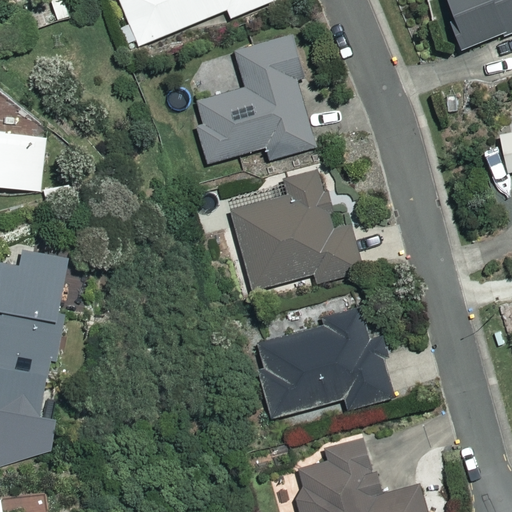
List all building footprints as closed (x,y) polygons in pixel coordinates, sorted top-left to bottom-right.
[(121,0),(140,45),(229,9),(232,18),(276,0),(121,0)] [(511,0),(450,0),(460,24),(454,26),(463,50),(511,32),(511,0)] [(306,77),(295,36),(238,52),(247,87),(199,100),(206,124),(199,126),(209,163),(267,147),(270,157),(318,144),(300,79),(306,77)] [(49,136),(0,130),(0,186),(43,191),(49,136)] [(511,133),(503,135),(510,172),(511,171),(511,133)] [(334,216),(321,170),(287,180),(291,195),(232,212),(255,292),(316,274),(319,283),(365,270),(348,212),(334,216)] [(72,255),(26,248),(24,267),(1,264),(0,270),(0,372),(0,373),(0,372),(0,466),(50,474),(58,422),(47,395),(52,358),(57,358),(72,255)] [(371,340),(363,308),(322,319),(324,327),(260,343),(266,367),(260,369),(273,418),(347,399),(349,409),(396,397),(380,337),(371,340)] [(382,495),(367,440),(327,450),(330,462),(300,470),(306,492),(295,495),(300,511),(298,511),(428,511),(420,484),(382,495)]
